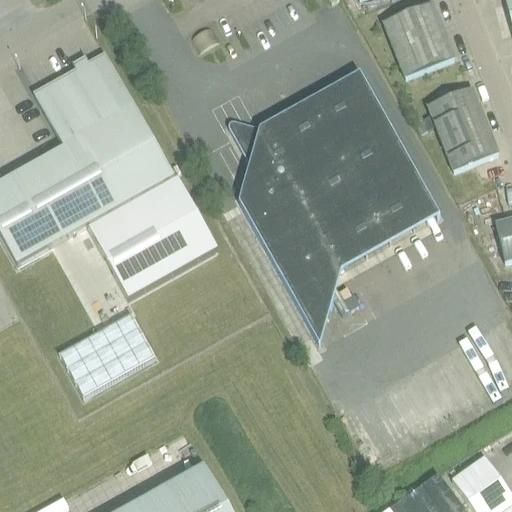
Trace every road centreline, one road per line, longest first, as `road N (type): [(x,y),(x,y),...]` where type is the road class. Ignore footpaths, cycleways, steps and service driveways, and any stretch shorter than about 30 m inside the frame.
road 1 (unknown): [(191,100),(315,349),(324,361),(361,362),(464,302),(477,261),(360,57),(324,46),(245,72)]
road 2 (unclassified): [(511,122),(462,0)]
